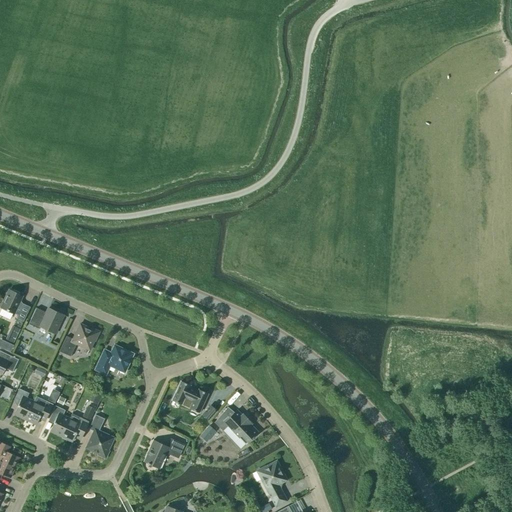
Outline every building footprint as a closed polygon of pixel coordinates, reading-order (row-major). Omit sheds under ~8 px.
[(22,296),(10,290),(1,308),(14,314),(18,316),(17,319),(23,322),(30,307),(19,302),(22,296)] [(54,334),(63,315),(48,308),(46,313),(36,308),(29,324),(39,329),(40,327),(54,334)] [(95,341),(99,332),(91,328),(91,329),(80,324),(73,339),(66,336),(59,352),(70,357),(76,345),(90,351),(94,341),(95,341)] [(13,343),(20,329),(12,325),(5,339),(13,343)] [(124,373),(133,354),(114,346),(111,353),(104,349),(94,370),(106,375),(110,366),(124,373)] [(12,372),(18,360),(0,351),(0,374),(2,375),(5,368),(12,372)] [(46,371),(37,367),(34,373),(44,378),(46,371)] [(190,386),(181,381),(172,400),(181,405),(185,397),(193,401),(189,409),(199,413),(208,394),(198,390),(197,392),(189,388),(190,386)] [(14,414),(25,419),(33,402),(26,399),(29,393),(19,389),(14,400),(20,402),(14,414)] [(59,394),(52,390),(48,398),(56,402),(59,394)] [(36,397),(33,402),(25,419),(36,424),(39,419),(44,422),(52,405),(36,397)] [(65,399),(60,397),(57,403),(63,406),(65,399)] [(61,436),(69,419),(63,416),(65,411),(55,406),(50,417),(56,419),(50,431),(61,436)] [(95,409),(88,406),(82,417),(90,421),(95,409)] [(216,411),(210,406),(202,415),(209,420),(216,411)] [(234,413),(228,407),(214,423),(222,431),(228,426),(245,445),(252,439),(253,439),(254,438),(254,437),(258,433),(251,425),(252,424),(243,414),(242,415),(237,410),(234,413)] [(69,419),(61,436),(72,441),(74,438),(80,440),(88,422),(72,414),(69,419)] [(98,432),(104,419),(95,415),(89,429),(94,432),(86,448),(99,454),(98,455),(105,458),(109,451),(107,451),(113,438),(98,432)] [(204,431),(211,437),(216,431),(209,426),(204,431)] [(184,445),(170,438),(166,447),(153,441),(149,450),(150,450),(145,462),(148,463),(147,464),(149,465),(149,464),(158,468),(165,455),(167,456),(168,454),(174,457),(175,455),(179,457),(184,445)] [(205,442),(195,441),(194,449),(205,450),(205,442)] [(0,461),(15,468),(19,458),(7,452),(10,447),(0,442),(0,461)] [(15,468),(0,461),(0,473),(10,478),(15,468)] [(286,480),(276,462),(265,468),(265,467),(257,471),(261,479),(262,479),(269,492),(268,493),(275,507),(286,501),(279,487),(280,484),(286,480)] [(302,498),(296,501),(301,509),(307,506),(302,498)] [(254,511),(262,511),(260,508),(256,501),(250,504),(254,511)]
